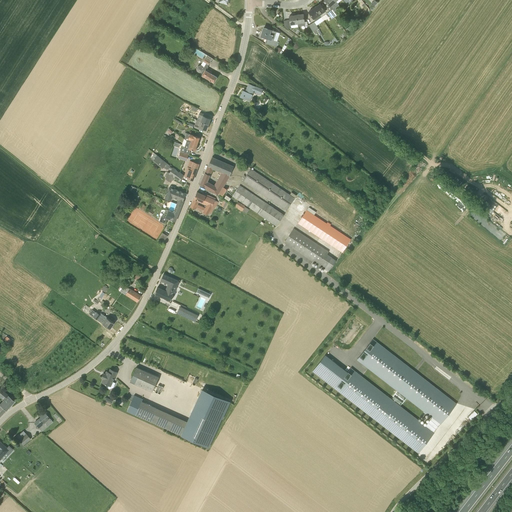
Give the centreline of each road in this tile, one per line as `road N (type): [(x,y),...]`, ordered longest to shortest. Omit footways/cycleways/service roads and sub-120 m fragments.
road 1 (residential): [(29,399),(90,365),(129,323),(208,148),(243,52),(249,3)]
road 2 (track): [(159,268),(90,229),(0,146)]
road 3 (unclassified): [(387,511),(511,383)]
